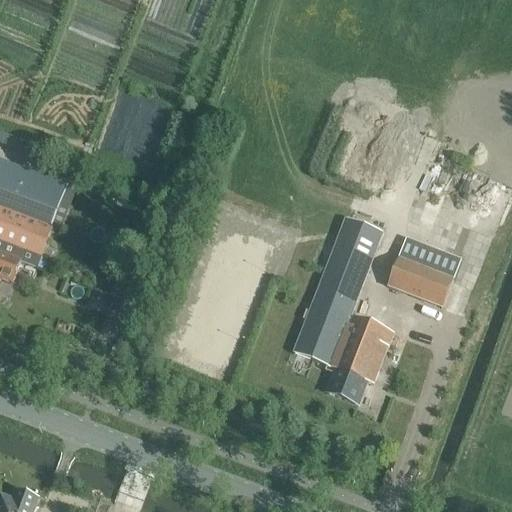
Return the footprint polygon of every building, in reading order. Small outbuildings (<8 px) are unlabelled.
[(457,90),(447,116),(461,122),(472,96),(457,90)] [(21,266),(34,270),(38,259),(40,259),(64,191),(0,167),(0,254),(21,262),(20,266),(21,266)] [(420,220),(435,226),(452,181),(437,175),(420,220)] [(395,337),(346,318),(365,271),(369,273),(384,235),(348,221),(295,357),(338,374),(330,395),(360,407),(368,385),(376,388),(395,337)] [(0,282),(0,281),(13,286),(21,266),(20,266),(21,262),(0,254),(0,282)] [(444,311),(455,284),(402,262),(390,290),(444,311)] [(110,313),(101,335),(128,345),(142,308),(115,299),(110,313)] [(19,493),(15,502),(2,498),(0,503),(0,511),(36,511),(41,501),(19,493)]
